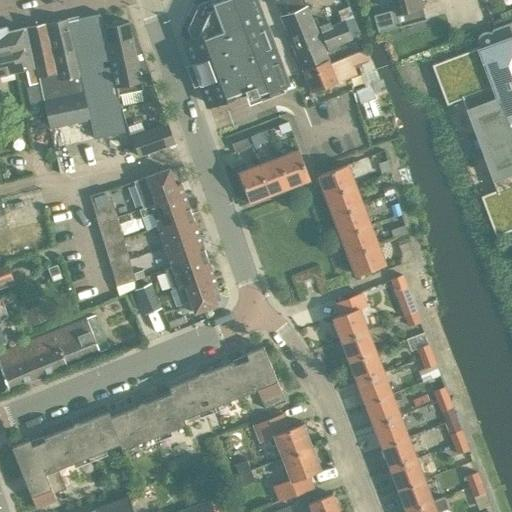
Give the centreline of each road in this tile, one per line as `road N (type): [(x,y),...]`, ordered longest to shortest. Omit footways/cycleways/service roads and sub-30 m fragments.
road 1 (residential): [(0,419),(218,336),(249,311)]
road 2 (residential): [(202,147),(67,184),(103,298)]
road 3 (residential): [(367,511),(315,375),(280,320),(249,311)]
road 4 (residential): [(197,132),(275,101),(295,105),(311,138),(356,120)]
road 5 (residential): [(249,311),(245,272),(202,147)]
road 6 (residential): [(197,132),(151,0)]
